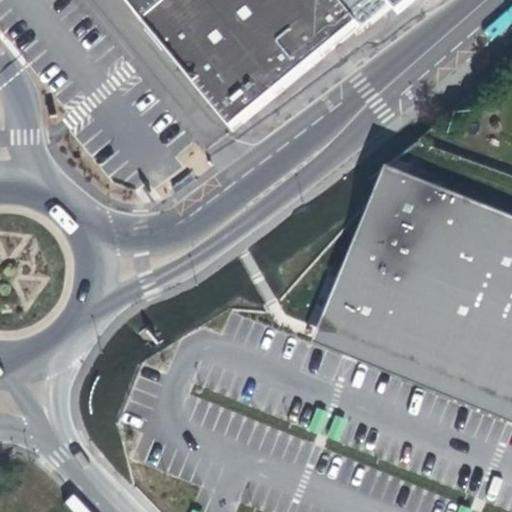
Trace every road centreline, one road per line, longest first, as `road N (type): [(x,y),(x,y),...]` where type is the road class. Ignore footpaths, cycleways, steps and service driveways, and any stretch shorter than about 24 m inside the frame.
road 1 (tertiary): [(93,310),(152,285),(279,198),(341,146),(376,98)]
road 2 (tertiary): [(376,98),(167,228),(88,226)]
road 3 (tertiary): [(376,98),(489,0)]
